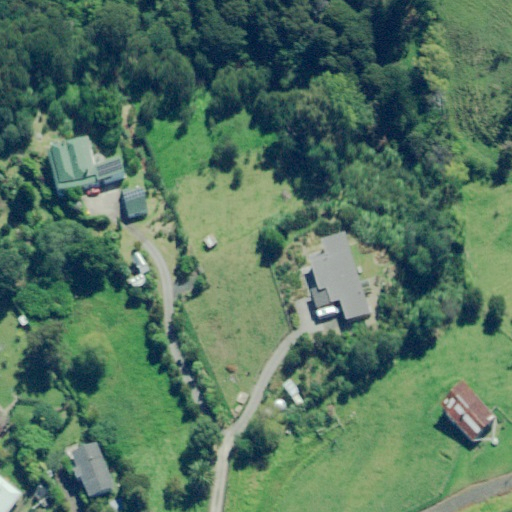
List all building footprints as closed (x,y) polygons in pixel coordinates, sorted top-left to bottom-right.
[(94,176),(87,147),(45,156),(54,197),(96,187),(98,197),(117,193),(112,172),(94,176)] [(147,215),(141,193),(131,196),(130,192),(119,195),(125,221),(147,215)] [(209,237),(201,244),(207,252),(216,245),(209,237)] [(368,317),(342,242),(318,250),(295,258),(308,295),(314,314),(337,306),(343,326),(368,317)] [(131,295),(145,285),(139,276),(125,286),(131,295)] [(494,421),(460,389),(438,412),(471,444),(494,421)] [(113,493),(95,449),(69,460),(87,504),(113,493)] [(0,511),(9,511),(20,498),(0,483),(0,511)] [(124,511),(119,500),(108,506),(110,511),(124,511)]
